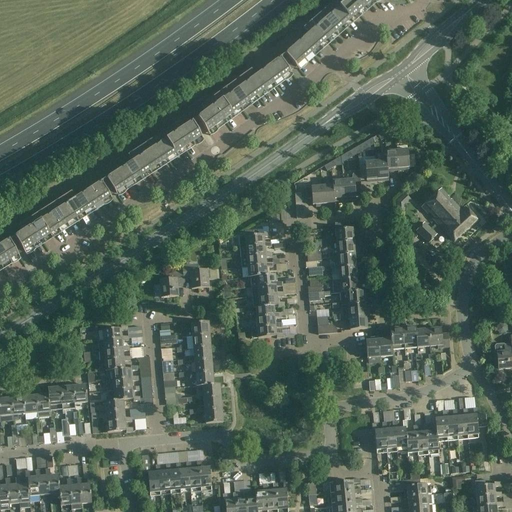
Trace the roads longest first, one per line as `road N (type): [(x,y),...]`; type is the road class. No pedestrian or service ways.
road 1 (residential): [(0,289),(214,151),(332,63)]
road 2 (secondary): [(0,338),(327,122)]
road 3 (motorway): [(0,182),(156,85),(272,0)]
road 4 (residential): [(376,240),(375,217),(296,224),(288,234),(306,332),(323,361),(327,406)]
road 5 (motorway): [(230,0),(0,153)]
road 6 (residential): [(160,440),(215,434),(249,461),(330,455)]
road 7 (residential): [(160,440),(150,320),(185,317)]
road 8 (residential): [(327,406),(398,400),(435,388),(470,363)]
road 9 (residential): [(470,363),(461,307),(466,278),(474,260),(511,231)]
road 10 (residential): [(0,453),(121,444)]
